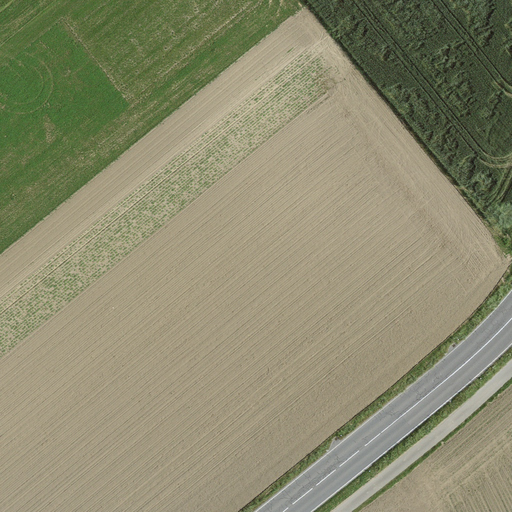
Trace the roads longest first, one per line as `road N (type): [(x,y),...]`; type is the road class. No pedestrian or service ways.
road 1 (primary): [(283,511),(511,315)]
road 2 (unclassified): [(344,511),(511,371)]
